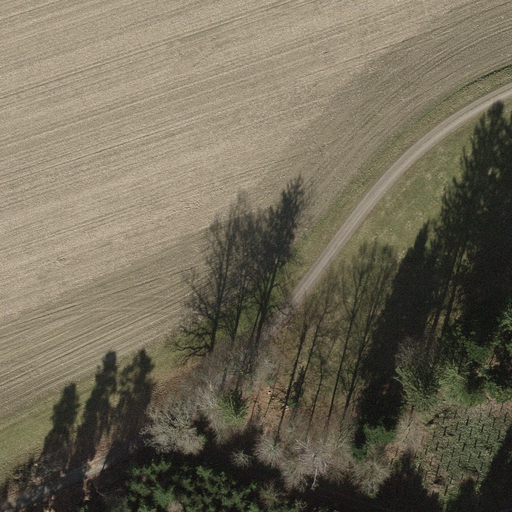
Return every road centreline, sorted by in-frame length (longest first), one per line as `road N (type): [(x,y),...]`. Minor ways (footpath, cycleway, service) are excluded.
road 1 (track): [(0,504),(154,438),(260,351),(379,191),(437,138),(511,90)]
road 2 (track): [(154,438),(374,511)]
